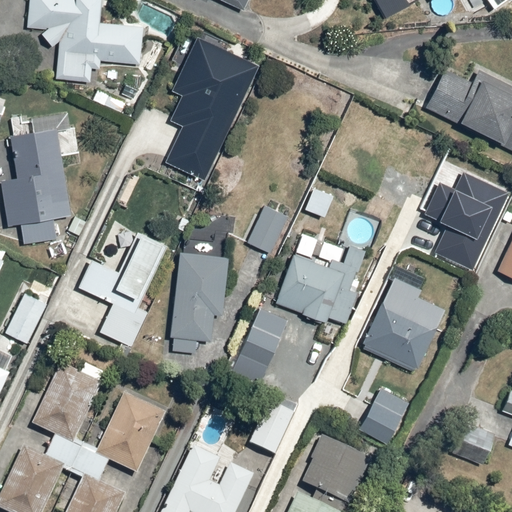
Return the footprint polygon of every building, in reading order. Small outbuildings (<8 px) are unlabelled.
[(106,60),(139,61),(143,24),(101,22),(104,0),(33,0),(31,28),(49,29),(44,34),(53,45),(61,40),(61,78),(93,79),(94,65),(106,65),(106,60)] [(381,0),(388,12),(411,0),(494,0),(498,5),(507,0),(381,0)] [(166,136),(177,141),(169,161),(209,178),(260,62),(219,44),(195,33),(171,88),(182,93),(172,116),(175,117),(166,136)] [(511,81),(479,68),(473,82),(442,69),(427,105),(504,137),(501,143),(511,148),(511,81)] [(4,178),(10,223),(25,223),(28,241),(57,237),(53,213),(72,210),(60,127),(15,134),(21,176),(4,178)] [(398,158),(375,150),(368,169),(391,178),(398,158)] [(288,213),(263,203),(248,241),(272,251),(288,213)] [(101,331),(132,344),(148,311),(142,308),(165,255),(161,254),(167,240),(141,228),(121,273),(93,261),(81,288),(114,302),(101,331)] [(511,247),(502,270),(511,274),(511,247)] [(233,257),(183,250),(172,334),(175,334),(173,348),(198,352),(200,338),(214,340),(218,313),(225,314),(233,257)] [(332,315),(344,320),(347,321),(361,285),(344,278),(346,273),(298,255),(279,303),(324,319),(317,337),(330,342),(336,326),(329,323),(332,315)] [(417,369),(447,305),(422,294),(425,287),(395,274),(383,303),(372,298),(358,331),(366,334),(362,344),(417,369)] [(28,289),(7,331),(29,343),(51,301),(28,289)] [(288,317),(260,305),(233,367),(262,379),(288,317)] [(26,442),(0,497),(0,504),(15,511),(41,511),(63,468),(85,478),(68,511),(116,511),(127,492),(103,480),(112,461),(137,473),(170,408),(128,387),(98,447),(76,437),(109,372),(87,362),(81,373),(63,364),(34,422),(56,432),(46,452),(26,442)] [(0,396),(13,370),(0,363),(0,396)] [(412,400),(383,387),(361,429),(391,444),(412,400)] [(266,410),(252,441),(277,452),(291,421),(266,410)] [(453,449),(486,462),(497,432),(464,420),(453,449)] [(324,438),(306,481),(352,501),(370,459),(324,438)] [(164,511),(232,511),(252,472),(234,463),(223,487),(212,481),(223,459),(198,445),(164,511)] [(301,489),(290,511),(345,511),(347,510),(301,489)]
